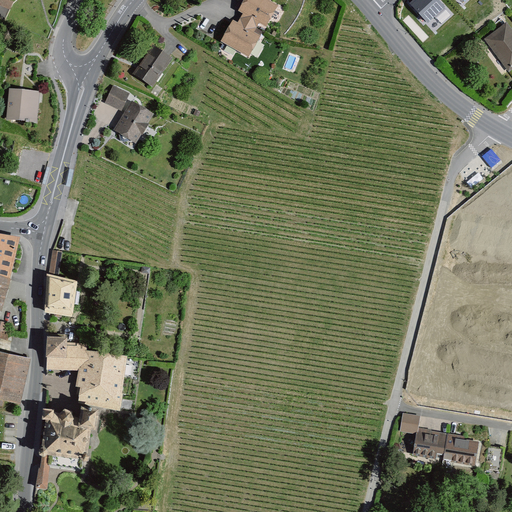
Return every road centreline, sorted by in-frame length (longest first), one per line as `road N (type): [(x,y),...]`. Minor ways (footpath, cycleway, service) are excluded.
road 1 (residential): [(391,405),(453,170),(493,129)]
road 2 (residential): [(22,511),(44,229)]
road 3 (residential): [(375,13),(450,97),(493,129)]
road 4 (residential): [(44,229),(86,76)]
road 5 (residential): [(391,405),(511,426)]
